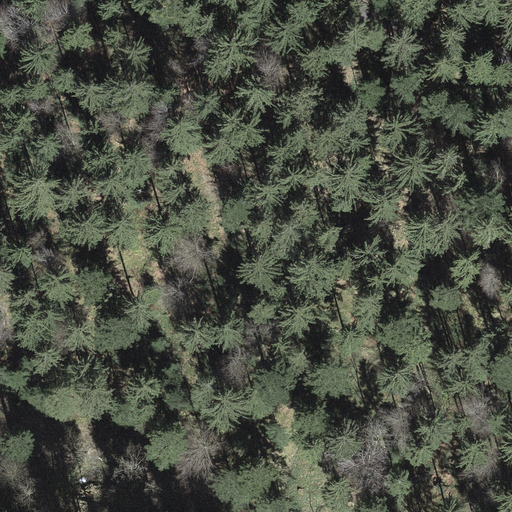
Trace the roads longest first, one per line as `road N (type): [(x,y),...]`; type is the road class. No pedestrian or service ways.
road 1 (track): [(234,511),(194,471),(0,401)]
road 2 (unclassified): [(349,0),(388,23),(511,67)]
